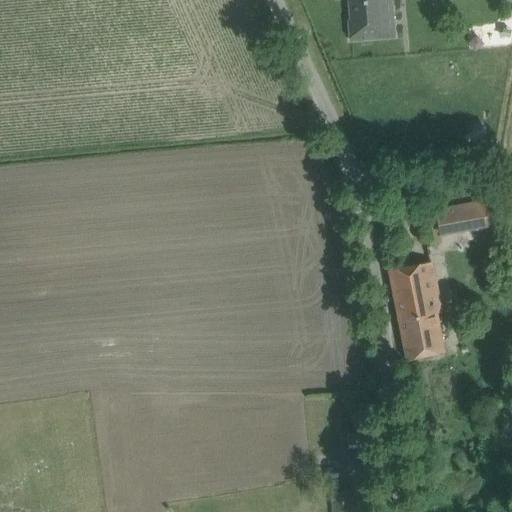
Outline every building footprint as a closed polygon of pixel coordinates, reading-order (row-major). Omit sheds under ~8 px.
[(348,0),(351,19),(349,19),(351,39),(386,36),(386,34),(381,35),(379,16),(393,15),(392,0),(348,0)] [(436,209),(440,235),(491,226),(486,200),(436,209)] [(408,358),(428,355),(444,351),(437,311),(441,310),(432,260),(390,268),(408,358)] [(91,511),(87,481),(8,492),(10,511),(91,511)] [(355,511),(353,490),(334,491),(333,491),(334,511),(355,511)]
